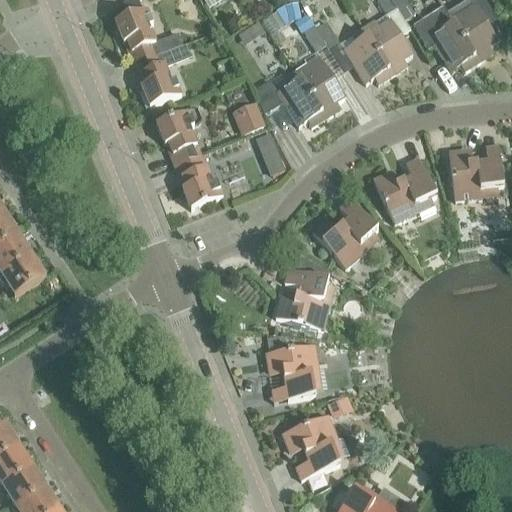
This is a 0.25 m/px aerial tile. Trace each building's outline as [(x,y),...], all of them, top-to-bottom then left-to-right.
[(279,0),(270,0),(264,7),(272,16),(284,5),(279,0)] [(396,12),(390,3),(388,0),(374,0),(386,18),(396,12)] [(403,0),(394,0),(390,3),(396,12),(404,24),(414,17),(403,0)] [(468,0),(475,11),(486,28),(496,21),(482,0),(468,0)] [(463,76),(478,67),(448,20),(448,19),(442,10),(412,29),(427,54),(434,50),(451,76),(459,70),(463,76)] [(460,12),(448,19),(448,20),(478,67),(493,58),(489,51),(497,46),(486,28),(475,11),(464,19),(460,12)] [(133,68),(156,59),(152,48),(155,47),(148,30),(152,28),(146,13),(114,26),(123,47),(126,45),(131,56),(128,57),(133,68)] [(386,18),(362,33),(392,80),(407,71),(403,65),(412,59),(386,18)] [(251,23),(234,24),(235,37),(251,36),(251,23)] [(343,76),(353,70),(339,47),(325,26),(315,32),(343,76)] [(302,34),(316,56),(326,49),(312,28),(302,34)] [(362,33),(339,47),(353,70),(365,89),(374,83),(377,89),(392,80),(362,33)] [(156,59),(133,68),(137,79),(140,78),(144,89),(140,91),(149,112),(181,99),(174,84),(170,85),(164,68),(160,70),(156,59)] [(319,60),(295,75),(325,122),(340,113),(336,107),(345,102),(319,60)] [(325,122),(295,75),(283,83),(287,89),(276,96),(269,85),(253,94),(264,119),(281,108),(296,132),(307,126),(311,132),(325,122)] [(253,109),(232,118),(241,139),(263,130),(253,109)] [(169,158),(174,170),(200,160),(189,132),(197,129),(200,125),(195,113),(191,113),(155,128),(164,149),(168,147),(172,157),(169,158)] [(497,193),(503,192),(497,149),(485,151),(486,166),(468,168),(466,154),(447,157),(454,206),(498,200),(497,193)] [(200,160),(174,170),(179,182),(181,181),(185,191),(182,193),(190,214),(222,201),(216,186),(212,187),(200,160)] [(431,203),(436,201),(418,163),(405,169),(411,181),(395,189),(389,176),(372,184),(393,229),(434,210),(431,203)] [(325,225),(312,237),(345,273),(379,242),(374,237),(377,234),(349,203),(338,213),(348,223),(335,235),(325,225)] [(0,248),(18,237),(4,216),(0,218),(0,248)] [(0,278),(31,258),(18,237),(0,248),(0,278)] [(45,280),(31,258),(0,278),(0,280),(13,301),(45,280)] [(333,293),(326,291),(328,285),(287,274),(283,288),(297,291),(292,308),(279,305),(274,323),(322,335),(333,293)] [(314,396),(321,394),(313,350),(265,358),(268,376),(282,374),(285,392),(270,394),(272,408),(315,401),(314,396)] [(337,465),(344,462),(327,420),(281,439),(288,456),(301,451),(308,467),(295,472),(300,485),(339,470),(337,465)] [(0,460),(19,449),(5,427),(0,430),(0,460)] [(0,490),(0,491),(32,470),(19,449),(0,460),(0,490)] [(14,511),(46,491),(32,470),(0,491),(14,511)] [(14,511),(13,511),(59,511),(46,491),(14,511)] [(394,511),(363,491),(359,497),(354,494),(341,511),(394,511)]
